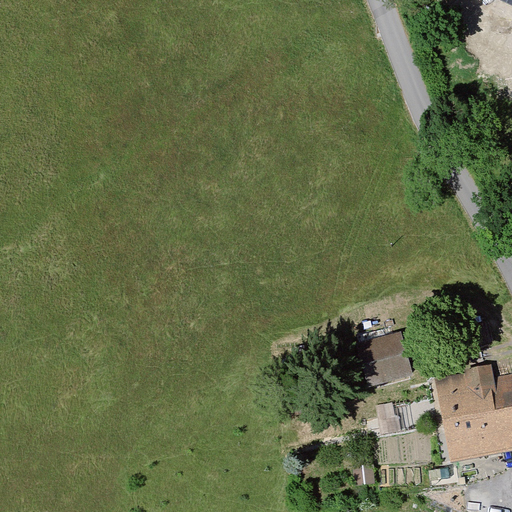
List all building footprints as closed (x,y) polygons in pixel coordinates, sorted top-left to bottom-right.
[(398,341),(358,352),(369,391),(409,380),(398,341)] [(490,375),(438,384),(451,461),(511,450),(511,379),(492,383),(490,375)] [(380,433),(397,432),(396,405),(378,406),(380,433)] [(353,463),(355,482),(374,482),(373,460),(353,463)] [(454,467),(429,471),(432,487),(457,483),(454,467)]
